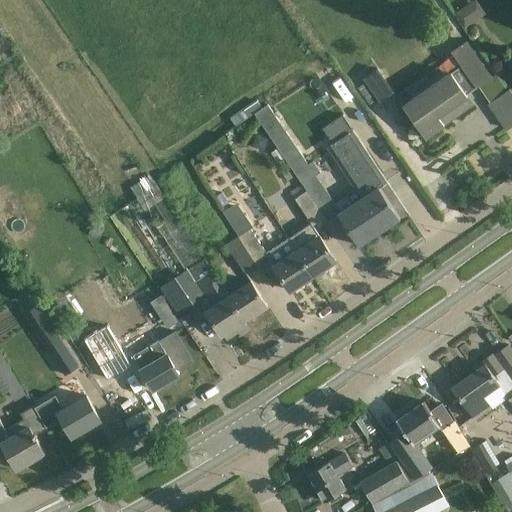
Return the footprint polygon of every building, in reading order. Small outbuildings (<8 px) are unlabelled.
[(486,14),(476,0),(474,0),(455,12),(465,28),(486,14)] [(451,72),(467,95),(491,78),(466,41),(451,51),(461,65),(451,72)] [(378,68),(362,76),(375,100),(391,92),(378,68)] [(467,95),(451,72),(450,70),(402,103),(426,137),(445,125),(439,116),(468,95),(467,95)] [(511,124),(511,91),(510,89),(489,104),(506,128),(511,124)] [(243,109),(230,118),(236,126),(248,118),(263,108),(257,100),(243,109)] [(303,184),(323,214),(336,206),(334,203),(316,175),(321,172),(314,161),(307,165),(268,106),(256,113),(303,184)] [(343,115),(323,128),(333,143),(328,147),(356,189),(347,195),(334,203),(336,206),(340,212),(338,213),(359,246),(375,235),(382,231),(400,219),(379,188),(388,182),(353,130),(343,115)] [(256,134),(252,147),(258,149),(266,144),(268,138),(256,134)] [(165,199),(150,176),(131,189),(145,212),(165,199)] [(310,224),(289,238),(314,276),(336,261),(313,225),(325,217),(323,214),(303,184),(290,193),(310,224)] [(250,229),(252,227),(244,215),(241,216),(235,206),(224,213),(239,237),(256,263),(268,255),(291,291),(314,276),(289,238),(266,253),(250,229)] [(105,228),(96,223),(89,234),(98,239),(105,228)] [(244,271),(256,263),(239,237),(227,245),(244,271)] [(212,269),(195,281),(205,296),(201,298),(202,300),(200,301),(206,310),(212,319),(223,335),(225,334),(228,338),(239,331),(236,327),(245,321),(228,294),(222,284),(212,269)] [(170,282),(161,288),(179,315),(188,309),(200,301),(202,300),(201,298),(205,296),(195,281),(188,270),(184,272),(170,282)] [(251,279),(228,294),(245,321),(268,306),(257,289),(251,279)] [(114,314),(95,282),(84,288),(91,299),(88,301),(100,322),(114,314)] [(38,306),(25,315),(65,374),(78,365),(38,306)] [(72,308),(63,314),(69,324),(78,318),(72,308)] [(187,313),(180,318),(186,325),(192,321),(187,313)] [(132,366),(108,324),(83,339),(108,381),(132,366)] [(147,347),(133,355),(141,369),(143,372),(153,389),(179,374),(177,370),(193,361),(175,331),(159,340),(147,347)] [(511,349),(509,345),(494,355),(493,353),(482,360),(485,364),(452,388),(464,404),(474,420),(493,407),(485,397),(501,386),(511,402),(511,349)] [(0,348),(0,347),(0,392),(2,396),(9,392),(14,401),(26,394),(0,349),(0,348)] [(56,396),(35,408),(47,428),(47,426),(61,418),(72,437),(101,420),(86,393),(62,407),(56,396)] [(405,431),(389,443),(403,462),(415,479),(432,467),(415,443),(437,427),(439,426),(442,429),(454,421),(442,404),(431,411),(424,401),(412,410),(409,406),(397,415),(399,418),(397,420),(405,431)] [(36,434),(47,428),(35,408),(34,405),(20,413),(24,419),(6,430),(0,419),(0,444),(2,443),(17,469),(45,453),(37,437),(38,437),(36,434)] [(482,442),(472,448),(487,474),(497,469),(495,466),(500,463),(486,440),(482,443),(482,442)] [(353,465),(346,453),(330,462),(330,461),(309,473),(326,501),(329,500),(331,504),(343,497),(340,493),(346,489),(337,474),(353,465)] [(409,482),(396,462),(360,484),(373,504),(409,482)] [(511,471),(495,483),(511,509),(511,508),(511,471)] [(431,474),(407,489),(373,505),(376,511),(420,511),(444,500),(431,474)]
